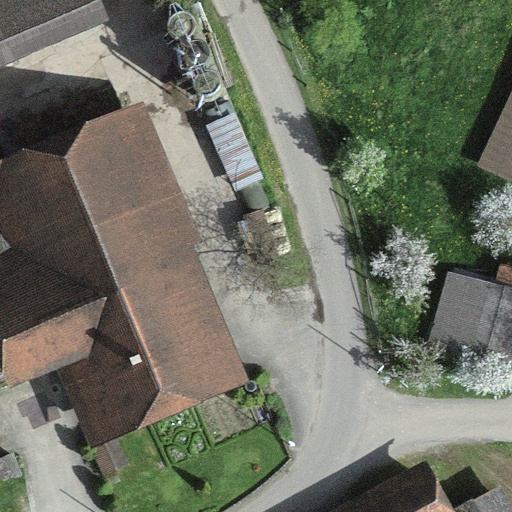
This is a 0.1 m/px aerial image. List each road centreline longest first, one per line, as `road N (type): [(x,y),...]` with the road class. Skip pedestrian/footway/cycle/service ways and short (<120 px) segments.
road 1 (unclassified): [(235,0),(322,221),(363,430)]
road 2 (unclassified): [(363,430),(511,423)]
